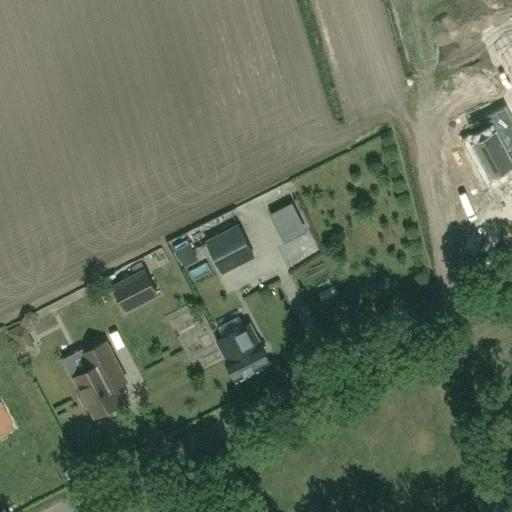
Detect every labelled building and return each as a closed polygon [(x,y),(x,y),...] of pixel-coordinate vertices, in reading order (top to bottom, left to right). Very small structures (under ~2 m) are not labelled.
[(492,178),(511,167),(511,160),(496,130),(473,142),(492,178)] [(254,256),(238,226),(207,242),(223,272),(254,256)] [(113,287),(125,310),(157,293),(145,270),(113,287)] [(236,380),(271,362),(261,343),(260,343),(250,323),(217,340),(227,360),(226,361),(236,380)] [(126,381),(106,341),(84,353),(92,368),(76,376),(85,393),(83,396),(86,403),(90,403),(96,416),(122,402),(115,387),(126,381)]
